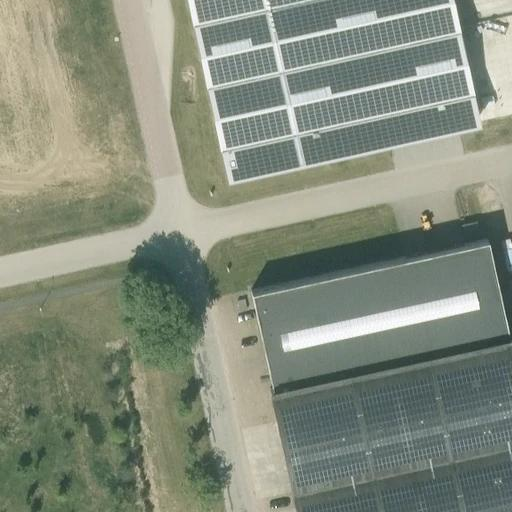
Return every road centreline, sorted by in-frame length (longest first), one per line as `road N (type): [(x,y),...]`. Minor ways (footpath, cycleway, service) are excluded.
road 1 (unclassified): [(500,159),(174,231)]
road 2 (unclassified): [(237,511),(174,231)]
road 3 (unclassified): [(122,0),(174,231)]
road 4 (unclassified): [(174,231),(0,270)]
